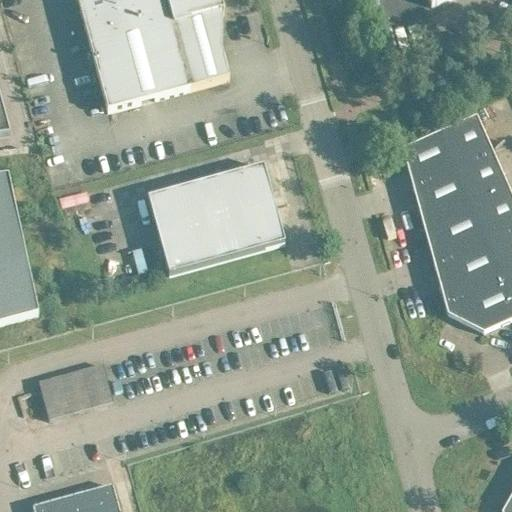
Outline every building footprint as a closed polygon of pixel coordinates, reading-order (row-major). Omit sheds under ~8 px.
[(75,0),(107,116),(229,83),(220,52),(221,47),(221,33),(220,17),(222,17),(222,18),(223,17),(218,0),(75,0)] [(426,0),(431,10),(452,0),(426,0)] [(0,136),(12,135),(0,96),(0,136)] [(483,337),(511,324),(511,202),(476,121),(402,153),(447,319),(483,337)] [(263,170),(147,202),(168,279),(284,247),(263,170)] [(8,179),(0,179),(0,327),(38,317),(8,179)] [(118,511),(112,489),(32,511),(118,511)] [(511,511),(511,497),(503,511),(511,511)]
